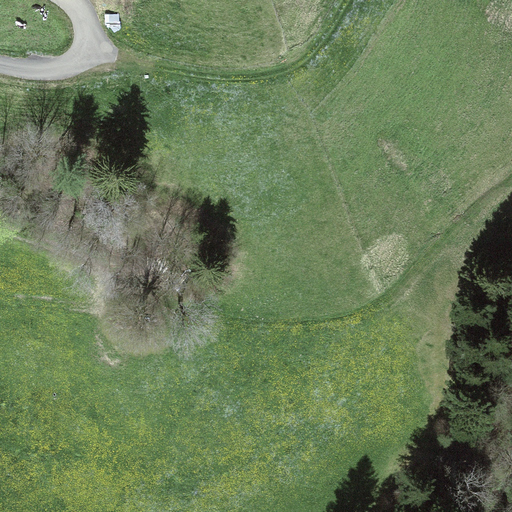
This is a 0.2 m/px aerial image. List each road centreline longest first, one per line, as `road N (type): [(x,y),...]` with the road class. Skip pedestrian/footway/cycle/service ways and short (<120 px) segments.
road 1 (track): [(0,229),(201,314),(301,325),(341,320),(384,301),(511,177)]
road 2 (track): [(0,64),(45,69),(79,58),(86,28),(70,0)]
